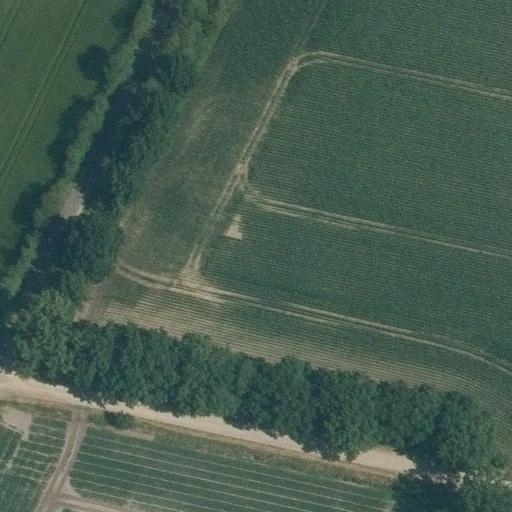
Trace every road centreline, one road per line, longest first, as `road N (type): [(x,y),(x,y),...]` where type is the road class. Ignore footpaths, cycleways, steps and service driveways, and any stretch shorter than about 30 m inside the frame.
road 1 (unclassified): [(1,371),(511,481)]
road 2 (unclassified): [(180,0),(1,371)]
